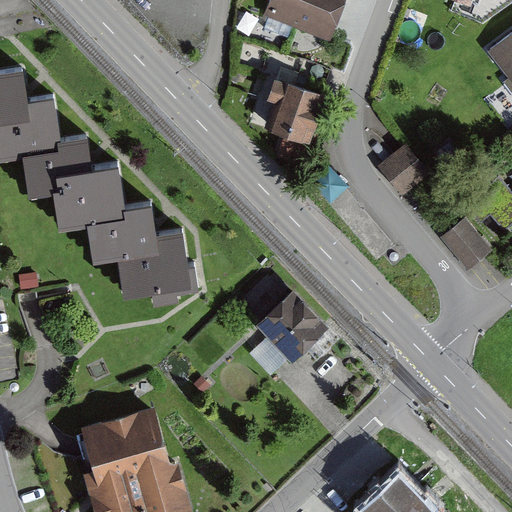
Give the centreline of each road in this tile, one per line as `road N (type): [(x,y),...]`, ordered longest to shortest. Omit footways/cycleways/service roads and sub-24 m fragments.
road 1 (primary): [(80,0),(433,363)]
road 2 (unclassified): [(480,317),(353,160),(352,101),(390,0)]
road 3 (residential): [(278,511),(433,363)]
